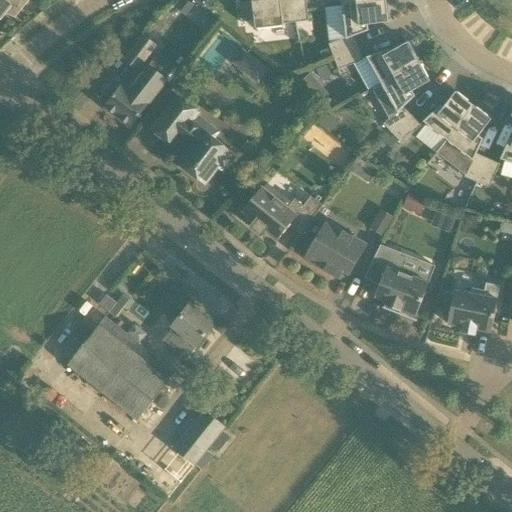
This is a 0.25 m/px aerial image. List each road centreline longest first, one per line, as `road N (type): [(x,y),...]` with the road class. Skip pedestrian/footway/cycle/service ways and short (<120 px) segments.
road 1 (unclassified): [(511,500),(2,85)]
road 2 (unclassified): [(104,0),(62,24),(2,85)]
